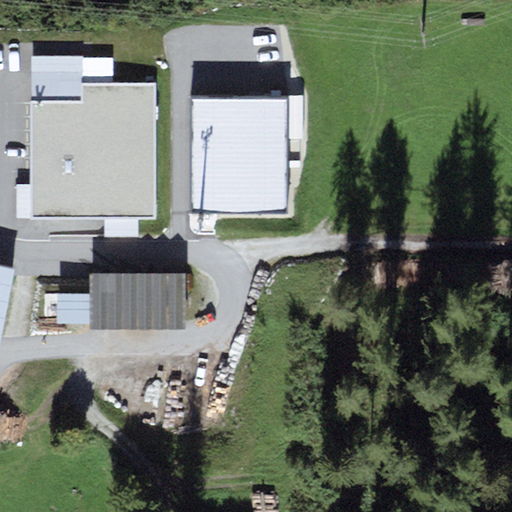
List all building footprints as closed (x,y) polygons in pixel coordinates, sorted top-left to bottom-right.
[(30,72),(30,103),(82,102),(82,85),(82,71),(30,72)] [(82,102),(30,103),(32,219),(155,217),(154,84),(82,85),(82,102)] [(289,98),(194,99),(195,214),(290,213),(289,138),(289,98)] [(304,98),(289,98),(289,138),(304,138),(304,98)] [(16,269),(0,265),(0,347),(2,348),(16,269)] [(185,273),(90,276),(91,331),(186,329),(185,273)]
